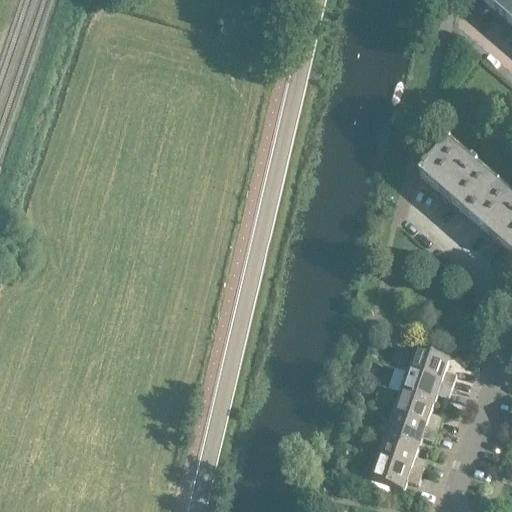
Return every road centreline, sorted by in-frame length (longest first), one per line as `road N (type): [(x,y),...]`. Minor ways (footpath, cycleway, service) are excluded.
road 1 (tertiary): [(194,511),(316,0)]
road 2 (residential): [(454,511),(452,489),(511,329)]
